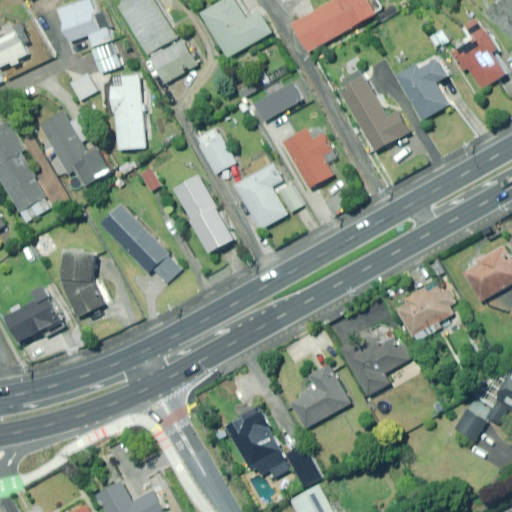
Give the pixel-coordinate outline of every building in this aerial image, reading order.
[(94,0),(93,0),(60,12),(72,44),(90,37),(94,50),(103,75),(124,68),(115,43),(110,29),(105,31),(94,0)] [(151,57),(182,40),(159,0),(137,0),(124,8),(151,57)] [(251,20),(239,0),(233,0),(207,15),(232,59),(276,34),(264,13),(251,20)] [(382,15),(373,0),(340,0),(341,1),(297,26),(313,53),(382,15)] [(511,0),(508,0),(492,17),(511,36),(511,0)] [(500,49),(482,20),(468,29),(475,39),(454,52),(467,73),(471,70),(485,91),(510,76),(495,53),(500,49)] [(0,71),(14,64),(15,68),(24,64),(22,60),(32,56),(21,32),(0,42),(0,84),(6,82),(0,71)] [(186,40),(183,42),(153,59),(167,85),(201,66),(186,40)] [(452,78),(443,61),(425,71),(423,67),(402,78),(426,122),(453,107),(441,84),(452,78)] [(366,71),(354,78),(341,85),(379,153),(414,134),(402,113),(392,119),(366,71)] [(99,93),(90,76),(73,85),(82,102),(99,93)] [(146,113),(142,77),(126,78),(127,87),(114,89),(122,152),(149,149),(144,113),(146,113)] [(87,189),(116,174),(85,117),(72,125),(66,113),(41,126),(69,177),(78,172),(87,189)] [(28,153),(10,123),(0,128),(0,176),(28,224),(53,209),(36,181),(38,179),(24,155),(28,153)] [(218,176),(227,171),(233,181),(244,175),(238,165),(219,128),(198,139),(218,176)] [(317,141),(310,129),(286,143),(313,190),(337,177),(326,158),(335,152),(326,136),(317,141)] [(290,188),(277,166),(238,188),(263,231),(306,207),(294,186),(290,188)] [(163,187),(152,169),(141,176),(151,194),(163,187)] [(238,241),(202,178),(178,192),(214,255),(238,241)] [(124,206),(103,226),(150,275),(155,271),(168,285),(185,269),(171,255),(124,206)] [(484,304),(511,288),(511,254),(507,245),(479,261),(481,265),(466,273),(484,304)] [(105,308),(99,286),(96,286),(96,254),(66,254),(67,291),(80,319),(105,308)] [(460,303),(450,284),(432,295),(429,290),(409,301),(411,304),(401,309),(420,343),(444,330),(441,325),(458,315),(453,307),(460,303)] [(64,323),(47,288),(37,293),(41,302),(9,318),(23,344),(64,323)] [(412,362),(395,331),(362,350),(358,343),(345,351),(371,398),(393,385),(388,375),(412,362)] [(511,372),(499,364),(477,396),(479,397),(457,430),(478,443),(493,421),(501,426),(511,410),(511,372)] [(338,379),(332,368),(312,379),(319,391),(294,405),(308,431),(356,404),(341,377),(338,379)] [(426,407),(426,405),(426,402),(425,400),(423,398),(421,397),(419,397),(417,397),(414,398),(413,399),(411,402),(411,404),(411,406),(412,408),(414,410),(416,411),(418,412),(421,412),(423,411),(425,409),(426,407)] [(265,477),(289,464),(284,455),(288,453),(264,409),(230,427),(254,474),(261,470),(265,477)] [(296,475),(300,473),(309,489),(328,479),(309,445),(290,455),(296,465),(292,467),(296,475)] [(142,502),(130,481),(105,495),(114,511),(175,511),(165,490),(142,502)] [(343,511),(338,511),(323,487),(296,502),(301,511),(347,511),(346,510),(343,511)]
